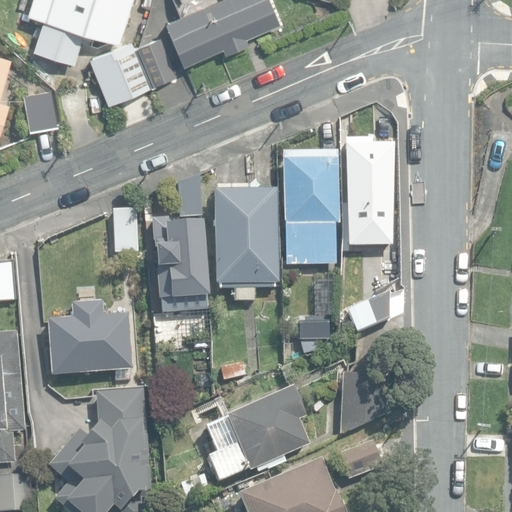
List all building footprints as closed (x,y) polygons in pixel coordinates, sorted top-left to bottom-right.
[(33,50),(76,63),(82,42),(95,46),(97,36),(120,43),(126,25),(129,26),(134,10),(132,10),(134,0),(33,0),(30,12),(43,16),(33,50)] [(161,21),(180,67),(205,57),(207,62),(249,45),(246,37),(283,22),(273,0),(253,0),(250,1),(249,0),(218,0),(207,5),(206,2),(161,21)] [(138,47),(153,83),(173,75),(158,39),(138,47)] [(100,64),(116,100),(152,84),(136,48),(100,64)] [(0,133),(9,103),(0,100),(0,96),(12,59),(0,54),(0,133)] [(23,94),(30,131),(57,126),(50,89),(23,94)] [(349,210),(349,245),(382,245),(382,230),(390,230),(389,209),(392,209),(393,143),(372,144),(372,138),(344,139),(346,210),(349,210)] [(281,152),(284,265),(336,264),(335,224),(339,224),(337,150),(281,152)] [(179,184),(180,215),(200,214),(199,175),(179,184)] [(228,289),(229,301),(254,301),(254,289),(275,289),(275,283),(279,283),(276,188),(248,189),(248,184),(216,185),(216,190),(212,190),(215,285),(219,285),(219,289),(228,289)] [(113,210),(114,253),(138,252),(137,209),(113,210)] [(171,312),(174,345),(214,342),(211,307),(208,308),(207,296),(209,295),(203,220),(173,222),(173,219),(168,219),(168,217),(150,218),(154,269),(158,300),(162,313),(171,312)] [(0,261),(0,301),(15,301),(12,260),(0,261)] [(307,278),(284,279),(285,313),(281,313),(281,321),(297,321),(297,313),(308,313),(308,306),(318,306),(317,282),(307,282),(307,278)] [(346,310),(356,333),(389,319),(389,291),(346,310)] [(44,319),(49,376),(116,370),(117,380),(134,379),(128,312),(102,314),(101,300),(71,303),(72,316),(44,319)] [(326,325),(296,325),(296,357),(328,345),(326,325)] [(0,463),(16,462),(13,431),(26,430),(17,331),(0,332),(0,463)] [(232,365),(236,377),(247,375),(244,362),(232,365)] [(342,372),(339,434),(387,412),(389,375),(342,372)] [(136,511),(135,494),(147,493),(139,387),(90,391),(93,425),(86,435),(78,428),(48,465),(68,483),(55,499),(67,511),(136,511)] [(258,473),(285,461),(282,455),(307,445),(297,420),(303,418),(291,389),(204,425),(216,453),(206,457),(217,483),(256,467),(258,473)] [(339,454),(349,479),(382,465),(372,441),(339,454)] [(343,511),(321,459),(238,494),(245,511),(343,511)] [(0,475),(0,511),(28,511),(26,474),(0,475)]
